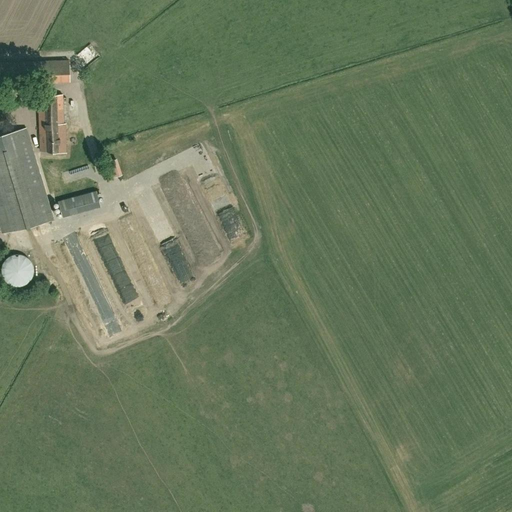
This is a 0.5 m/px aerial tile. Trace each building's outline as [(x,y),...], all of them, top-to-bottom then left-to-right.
[(0,62),(0,82),(29,82),(29,80),(69,79),(69,60),(0,62)] [(62,94),(38,95),(40,150),(66,152),(65,123),(64,123),(62,94)] [(26,128),(0,134),(0,225),(2,234),(53,220),(26,128)] [(112,178),(124,176),(121,158),(109,160),(112,178)] [(99,191),(61,201),(65,216),(103,207),(99,191)] [(2,265),(1,270),(2,275),(4,279),(8,283),(12,285),(17,286),(22,285),(27,283),(30,279),(32,275),(33,270),(32,265),(30,261),(27,257),(22,255),(17,254),(12,255),(8,257),(4,261),(2,265)] [(193,268),(177,277),(182,287),(199,278),(193,268)] [(96,296),(111,339),(123,335),(109,292),(96,296)] [(169,329),(181,325),(174,297),(162,300),(169,329)] [(150,356),(165,349),(148,310),(133,316),(150,356)]
